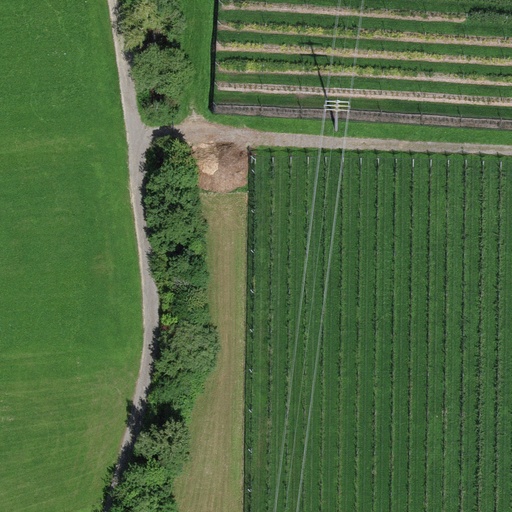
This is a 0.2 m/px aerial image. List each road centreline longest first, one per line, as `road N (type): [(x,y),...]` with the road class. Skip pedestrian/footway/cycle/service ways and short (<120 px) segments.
road 1 (track): [(110,511),(151,362),(137,136),(115,0)]
road 2 (track): [(511,151),(137,136)]
